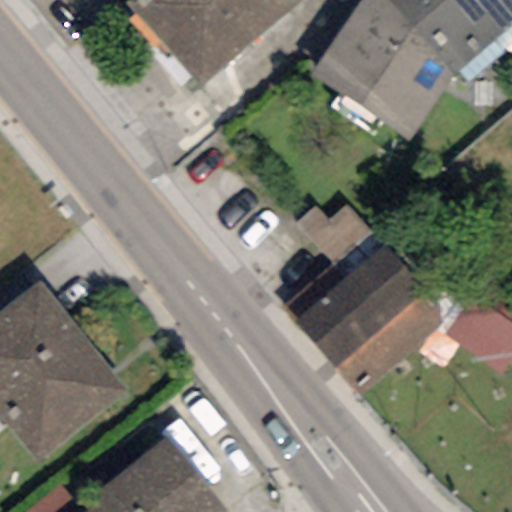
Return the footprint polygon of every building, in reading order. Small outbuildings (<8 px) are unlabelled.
[(139,0),(119,18),(186,95),(281,13),(269,0),(139,0)] [(406,140),(455,75),(385,0),(363,0),(309,76),(406,140)] [(511,0),(385,0),(455,75),(511,25),(511,0)] [(289,324),(356,398),(436,327),(370,252),(289,324)] [(0,313),(0,416),(39,462),(126,390),(37,283),(0,313)] [(511,299),(500,291),(486,310),(511,328),(511,299)] [(474,301),(446,340),(500,380),(511,363),(511,328),(486,310),(474,301)] [(222,511),(164,440),(88,501),(92,507),(85,511),(222,511)]
